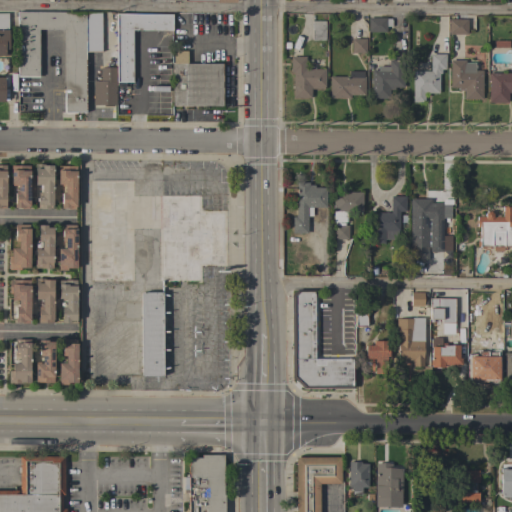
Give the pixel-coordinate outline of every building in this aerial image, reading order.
[(84,112),(64,112),(64,111),(62,111),(62,97),(64,97),(63,29),(38,29),(38,76),(17,76),(17,11),(85,12),(85,52),(84,112)] [(85,12),(101,12),(100,52),(85,52),(85,12)] [(116,14),(166,14),(166,30),(156,30),(156,33),(141,33),(141,30),(134,30),(134,81),(132,81),(132,82),(125,82),(125,87),(117,87),(117,85),(116,85),(116,14)] [(367,32),(367,18),(386,18),(386,19),(391,19),(391,26),(386,26),(386,32),(367,32)] [(448,34),(448,19),(467,19),(466,34),(448,34)] [(311,21),(324,21),(324,40),(311,40),(311,21)] [(0,29),(7,29),(8,55),(0,55),(0,29)] [(351,53),(351,39),(365,39),(365,53),(351,53)] [(172,63),(173,63),(173,51),(186,51),(187,64),(221,64),(221,106),(172,106),(172,63)] [(412,71),(430,71),(430,54),(445,54),(445,69),(440,69),(440,74),(438,74),(438,93),(424,93),(424,102),(412,102),(412,71)] [(292,72),(290,72),(290,57),(305,57),(305,69),(324,69),(324,86),(323,86),(323,89),(310,89),(310,98),(292,98),(292,72)] [(389,99),(371,99),(371,70),(378,70),(378,66),(388,66),(388,60),(403,60),(403,87),(393,87),(393,90),(389,90),(389,99)] [(450,60),(465,60),(465,63),(474,63),(474,70),(482,70),(482,99),(463,99),(463,90),(458,90),(458,88),(449,88),(450,60)] [(115,105),(113,105),(113,106),(98,106),(98,105),(93,105),(92,81),(100,81),(100,67),(115,67),(115,105)] [(329,77),(348,77),(348,71),(363,71),(363,77),(364,77),(364,95),(349,95),(349,98),(329,98),(329,77)] [(488,73),(511,73),(511,93),(507,93),(507,103),(488,103),(488,73)] [(34,164),(43,164),(43,165),(52,165),(52,209),(37,209),(37,203),(37,193),(41,193),(41,185),(34,185),(34,164)] [(29,206),(27,206),(27,208),(13,208),(13,203),(14,203),(14,192),(17,192),(17,184),(10,184),(10,165),(28,165),(29,206)] [(76,207),(74,207),(74,209),(60,209),(60,204),(61,204),(61,193),(64,193),(64,184),(57,184),(57,166),(75,166),(76,207)] [(89,181),(132,180),(133,280),(123,280),(123,284),(108,284),(108,280),(90,281),(89,181)] [(291,233),(291,217),(295,217),(295,182),(308,182),(308,185),(314,185),(314,187),(325,187),(325,207),(307,207),(307,233),(306,233),(291,233)] [(332,192),(334,192),(334,189),(344,189),(344,192),(362,192),(361,212),(347,212),(347,222),(344,222),(344,225),(347,225),(347,239),(333,239),(333,225),(334,225),(334,222),(332,222),(332,192)] [(158,283),(158,228),(161,228),(160,196),(158,196),(158,193),(200,193),(200,210),(225,210),(226,266),(200,266),(201,283),(158,283)] [(398,239),(384,239),(384,243),(372,243),(373,212),(390,213),(390,196),(405,196),(405,211),(399,211),(398,235),(398,239)] [(442,251),(429,251),(429,229),(428,229),(428,247),(427,247),(428,259),(409,260),(408,199),(430,199),(430,203),(441,202),(442,236),(442,251)] [(511,247),(497,247),(497,249),(492,249),(492,247),(484,247),(484,248),(481,248),(481,247),(479,247),(479,246),(476,246),(476,243),(479,243),(479,227),(476,227),(476,217),(484,217),(484,214),(486,211),(490,211),(492,214),(492,217),(502,217),(501,207),(511,206),(511,207),(511,247)] [(29,267),(19,267),(19,270),(8,270),(8,256),(10,256),(10,248),(17,248),(17,240),(14,240),(14,224),(28,224),(29,267)] [(34,268),(34,249),(41,250),(41,241),(37,241),(37,225),(52,225),(52,268),(34,268)] [(75,268),(66,268),(66,270),(58,270),(58,265),(57,265),(57,248),(64,248),(64,238),(61,238),(61,225),(75,225),(75,268)] [(225,268),(200,268),(200,285),(187,285),(187,299),(176,299),(176,290),(161,290),(162,377),(158,377),(159,389),(225,389),(225,268)] [(52,322),(37,322),(37,307),(41,307),(41,299),(34,299),(35,279),(52,279),(52,322)] [(8,280),(29,280),(29,287),(29,320),(28,320),(28,323),(21,323),(21,322),(14,322),(13,318),(14,318),(14,306),(17,306),(17,300),(12,300),(12,298),(11,298),(11,294),(8,294),(8,280)] [(75,323),(68,323),(61,323),(61,307),(64,307),(64,299),(58,299),(58,280),(65,280),(75,280),(75,323)] [(315,289),(315,294),(314,294),(314,344),(315,344),(315,354),(314,354),(314,358),(348,358),(348,356),(353,356),(353,388),(302,388),(291,377),(290,295),(296,289),(315,289)] [(139,292),(161,292),(162,375),(140,375),(139,292)] [(410,306),(410,292),(423,292),(423,306),(410,306)] [(454,299),(454,335),(441,335),(441,320),(432,320),(432,322),(429,322),(429,298),(454,299)] [(355,326),(355,313),(366,313),(366,326),(355,326)] [(422,367),(412,367),(412,362),(406,362),(406,359),(397,359),(397,341),(394,341),(394,338),(397,338),(397,330),(395,330),(396,319),(411,319),(411,318),(423,318),(422,367)] [(458,358),(460,358),(460,365),(444,365),(444,367),(430,367),(430,365),(429,365),(429,360),(430,360),(430,338),(441,338),(440,347),(442,347),(442,345),(458,345),(458,358)] [(30,339),(30,344),(29,344),(29,382),(21,382),(21,384),(8,384),(8,371),(11,371),(12,363),(18,363),(18,355),(14,355),(14,339),(30,339)] [(34,382),(34,364),(41,364),(41,356),(38,356),(38,344),(38,340),(46,340),(46,339),(52,339),(52,342),(53,375),(53,382),(34,382)] [(75,339),(75,343),(77,343),(76,382),(67,382),(67,384),(59,384),(59,380),(57,380),(58,363),(65,363),(65,356),(61,356),(62,339),(75,339)] [(389,356),(381,356),(381,359),(364,359),(364,345),(372,345),(372,341),(385,341),(385,343),(389,343),(389,356)] [(511,380),(503,380),(503,353),(511,353),(511,350),(511,380)] [(222,465),(224,466),(224,468),(224,469),(223,470),(223,495),(224,495),(224,511),(188,511),(188,494),(183,494),(183,477),(188,477),(188,458),(200,458),(200,455),(222,455),(222,465)] [(0,511),(0,489),(19,490),(19,456),(64,456),(64,495),(61,495),(61,509),(65,509),(65,511),(0,511)] [(340,457),(340,483),(318,484),(318,511),(295,511),(295,457),(340,457)] [(367,487),(361,487),(361,495),(351,495),(352,487),(347,487),(348,462),(360,462),(360,464),(367,464),(367,487)] [(374,507),(375,463),(391,464),(391,468),(401,468),(401,507),(374,507)] [(453,502),(453,500),(448,500),(448,493),(452,493),(452,465),(464,465),(464,470),(478,470),(478,482),(475,482),(475,493),(478,493),(478,503),(453,502)] [(511,497),(501,497),(501,494),(500,494),(499,468),(511,468),(511,497)]
